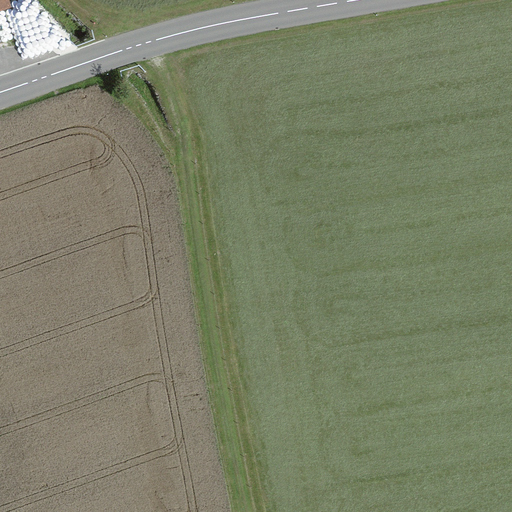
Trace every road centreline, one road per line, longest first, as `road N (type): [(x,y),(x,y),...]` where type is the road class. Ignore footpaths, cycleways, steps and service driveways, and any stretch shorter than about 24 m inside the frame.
road 1 (track): [(246,503),(183,131),(152,41)]
road 2 (tertiary): [(362,0),(152,41),(0,94)]
